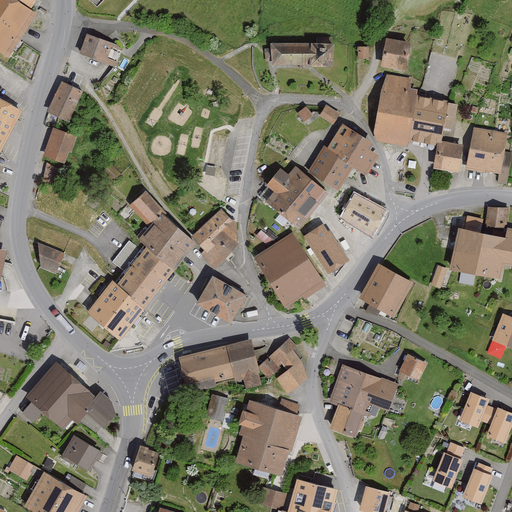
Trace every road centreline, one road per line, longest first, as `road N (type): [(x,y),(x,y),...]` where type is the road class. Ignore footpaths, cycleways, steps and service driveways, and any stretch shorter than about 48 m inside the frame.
road 1 (tertiary): [(68,331),(28,277),(16,236),(28,153),(64,17)]
road 2 (residential): [(261,101),(243,252),(269,327)]
road 3 (residential): [(64,17),(168,33),(204,51),(261,101)]
road 4 (residential): [(402,217),(389,196),(388,149),(355,109),(261,101)]
road 5 (residential): [(334,309),(311,388),(352,511)]
road 6 (residential): [(334,309),(397,328),(511,395)]
road 7 (tertiary): [(130,379),(177,345),(269,327)]
road 8 (tertiary): [(107,511),(131,433),(130,379)]
